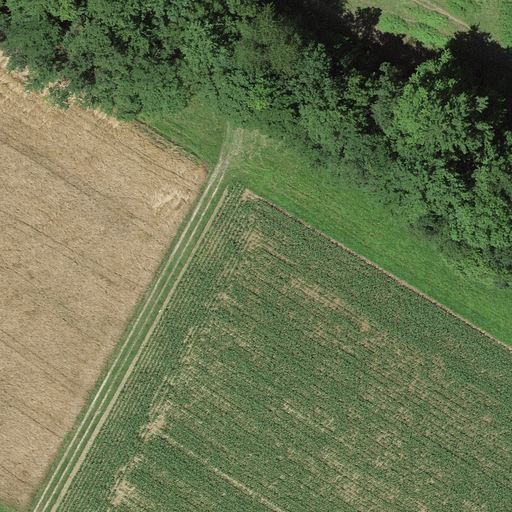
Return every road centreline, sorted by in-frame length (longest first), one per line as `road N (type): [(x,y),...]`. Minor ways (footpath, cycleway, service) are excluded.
road 1 (track): [(171,0),(222,72),(231,144),(38,511)]
road 2 (track): [(307,0),(511,106)]
